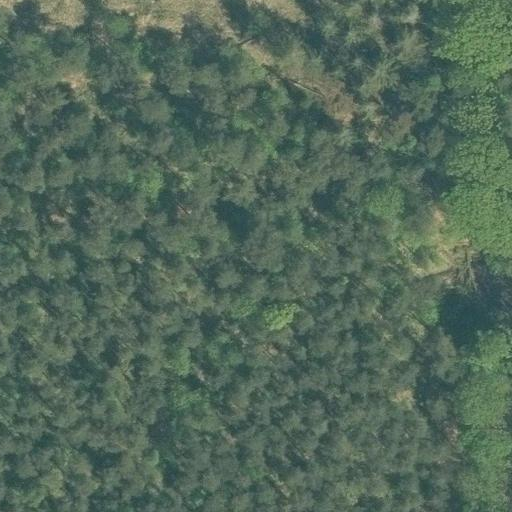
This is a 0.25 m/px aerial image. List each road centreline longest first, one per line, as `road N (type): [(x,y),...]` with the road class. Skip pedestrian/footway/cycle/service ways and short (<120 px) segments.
road 1 (track): [(484,0),(95,511)]
road 2 (track): [(208,0),(348,187)]
road 3 (track): [(508,511),(511,321)]
